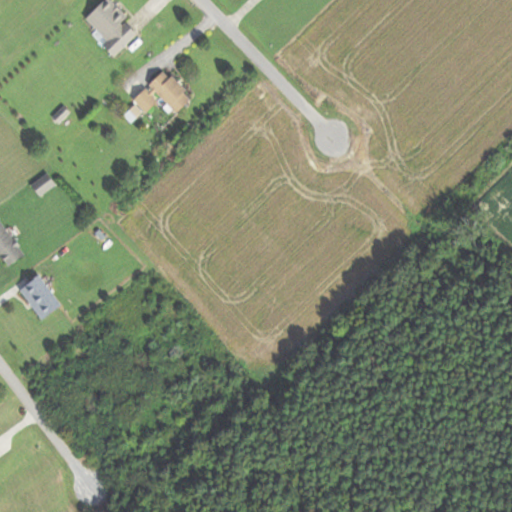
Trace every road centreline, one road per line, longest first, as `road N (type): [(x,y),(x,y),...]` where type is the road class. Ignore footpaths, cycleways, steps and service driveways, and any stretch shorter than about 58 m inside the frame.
road 1 (residential): [(201,0),(333,137)]
road 2 (residential): [(0,358),(109,500)]
